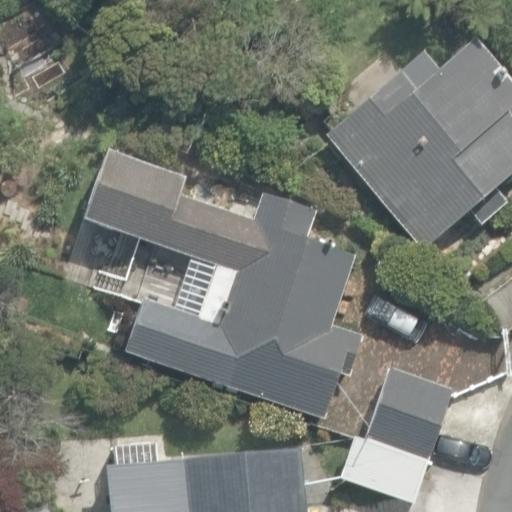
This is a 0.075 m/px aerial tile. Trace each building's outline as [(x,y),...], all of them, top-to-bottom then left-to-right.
[(321,137),(420,251),(469,209),(479,221),(501,202),(490,191),(511,171),(511,125),(503,115),(511,106),(511,91),(469,42),(434,73),(418,54),(321,137)] [(124,354),(323,421),(338,373),(347,376),(360,337),(328,327),(352,255),(304,239),(312,215),(258,197),(249,222),(176,198),(182,181),(103,155),(81,222),(214,267),(196,321),(141,302),(124,354)] [(511,277),(479,303),(504,335),(511,329),(511,277)] [(362,443),(424,463),(448,391),(387,371),(362,443)] [(411,504),(424,463),(362,443),(352,439),(338,480),(411,504)] [(154,462),(152,446),(111,449),(113,467),(102,469),(105,511),(304,511),(299,449),(154,462)]
